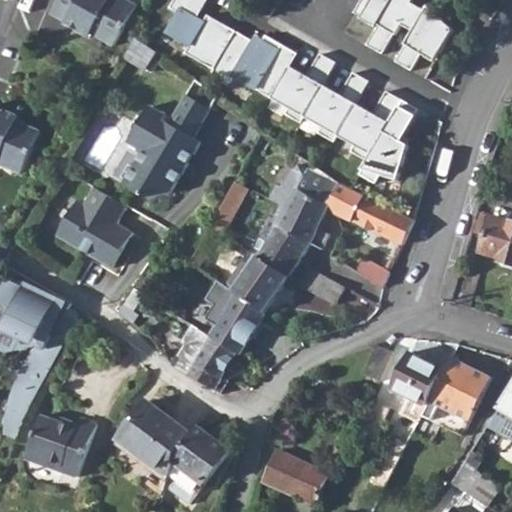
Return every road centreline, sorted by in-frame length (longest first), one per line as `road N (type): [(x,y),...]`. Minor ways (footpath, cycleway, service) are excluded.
road 1 (residential): [(258,421),(202,404),(93,312),(0,251)]
road 2 (residential): [(478,117),(315,34),(310,2)]
road 3 (residential): [(478,117),(416,311)]
road 4 (residential): [(416,311),(344,340),(290,377),(258,421)]
